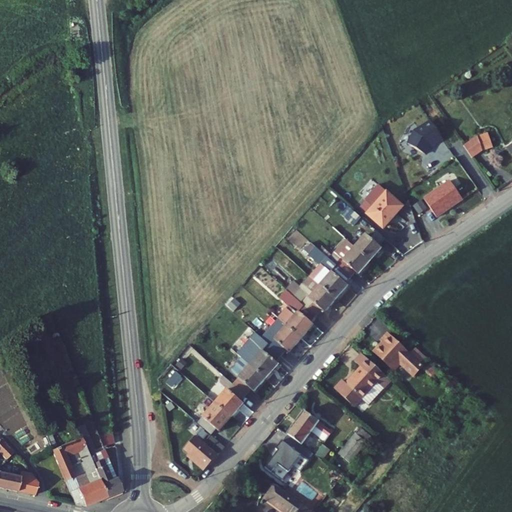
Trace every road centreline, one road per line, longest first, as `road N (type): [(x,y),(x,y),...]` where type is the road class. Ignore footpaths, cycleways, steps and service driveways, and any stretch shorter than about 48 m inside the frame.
road 1 (tertiary): [(96,0),(141,506)]
road 2 (residential): [(169,511),(214,479),(370,298),(511,196)]
